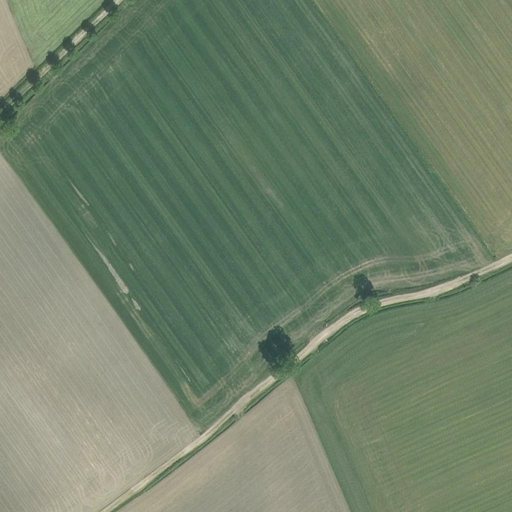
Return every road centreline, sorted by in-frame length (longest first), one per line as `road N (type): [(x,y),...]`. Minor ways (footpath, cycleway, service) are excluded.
road 1 (track): [(105,511),(351,315),(511,258)]
road 2 (track): [(0,112),(115,0)]
